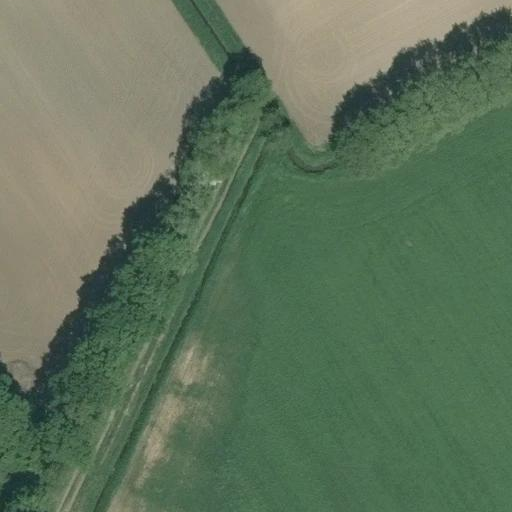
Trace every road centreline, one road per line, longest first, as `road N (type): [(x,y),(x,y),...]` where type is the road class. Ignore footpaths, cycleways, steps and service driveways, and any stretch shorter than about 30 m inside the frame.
road 1 (track): [(69,511),(274,82)]
road 2 (track): [(511,43),(431,87),(315,132),(215,0)]
